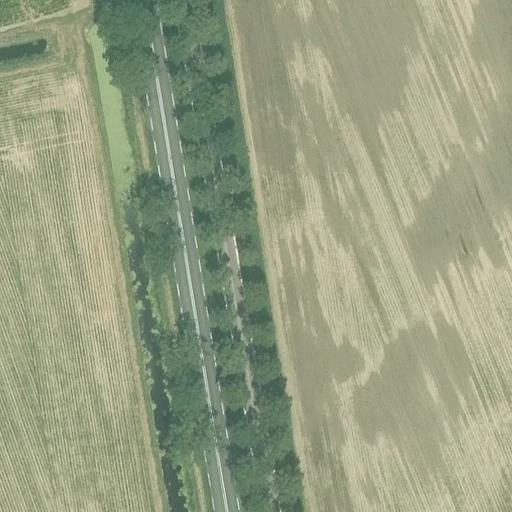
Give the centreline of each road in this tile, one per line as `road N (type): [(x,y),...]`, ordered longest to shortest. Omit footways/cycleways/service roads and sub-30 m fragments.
road 1 (unclassified): [(275,511),(219,127),(190,0)]
road 2 (primary): [(228,511),(145,0)]
